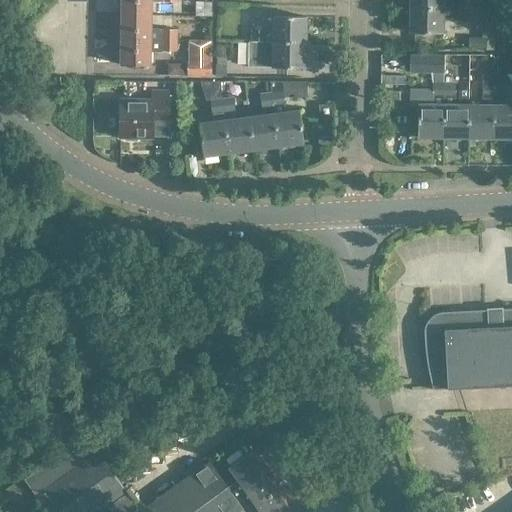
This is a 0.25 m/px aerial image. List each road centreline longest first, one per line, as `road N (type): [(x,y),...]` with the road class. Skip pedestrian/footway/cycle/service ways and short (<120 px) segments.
road 1 (tertiary): [(358,212),(205,211),(138,195),(79,171),(0,107)]
road 2 (unclassified): [(407,511),(374,435),(359,366),(358,212)]
road 3 (residential): [(358,155),(360,0)]
road 4 (tertiary): [(358,212),(511,204)]
